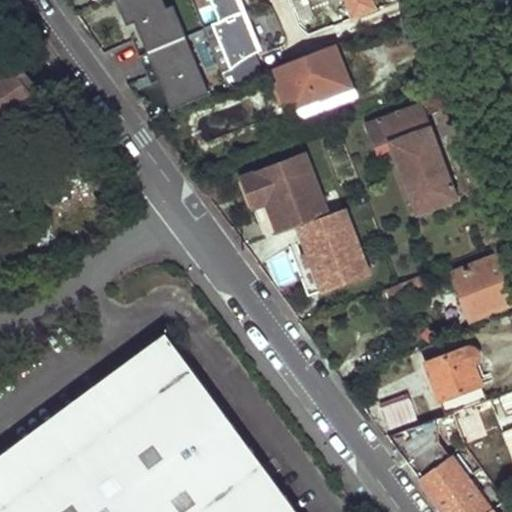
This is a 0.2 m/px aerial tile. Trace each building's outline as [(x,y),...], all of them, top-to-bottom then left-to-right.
[(210,0),(218,21),(213,24),(230,69),(234,66),(238,64),(241,60),(246,57),(250,55),(258,52),(239,0),(210,0)] [(331,0),(339,23),(376,11),(372,0),(331,0)] [(114,14),(109,17),(121,38),(137,29),(144,28),(150,27),(142,4),(136,5),(121,11),(114,14)] [(336,44),(276,68),(280,81),(276,84),(284,106),(290,104),(295,119),(354,96),(336,44)] [(10,60),(0,67),(0,128),(33,104),(24,91),(30,86),(10,60)] [(440,85),(417,94),(421,104),(426,117),(448,108),(440,85)] [(421,104),(366,125),(374,148),(388,143),(401,178),(388,185),(401,220),(415,215),(415,218),(457,201),(426,117),(421,104)] [(302,155),(254,173),(265,203),(259,205),(270,236),(295,227),(325,216),(302,155)] [(200,178),(190,165),(185,168),(194,181),(200,178)] [(265,203),(254,173),(240,178),(251,208),(259,205),(265,203)] [(511,215),(509,208),(484,218),(490,233),(511,223),(511,215)] [(325,216),(295,227),(305,255),(319,291),(365,274),(341,210),(325,216)] [(511,279),(503,254),(453,273),(469,320),(511,304),(511,279)] [(319,291),(305,255),(291,260),(305,296),(319,291)] [(421,278),(385,291),(391,304),(426,290),(421,278)] [(471,345),(426,362),(444,413),(476,401),(490,397),(476,360),(479,354),(478,350),(475,347),(471,345)] [(289,511),(168,347),(0,472),(0,511),(289,511)] [(477,404),(452,414),(458,430),(462,442),(487,433),(477,404)] [(409,406),(380,415),(384,434),(387,434),(415,423),(409,406)] [(387,434),(408,462),(444,511),(491,511),(439,441),(437,415),(415,423),(387,434)] [(353,487),(348,491),(359,507),(365,503),(353,487)]
